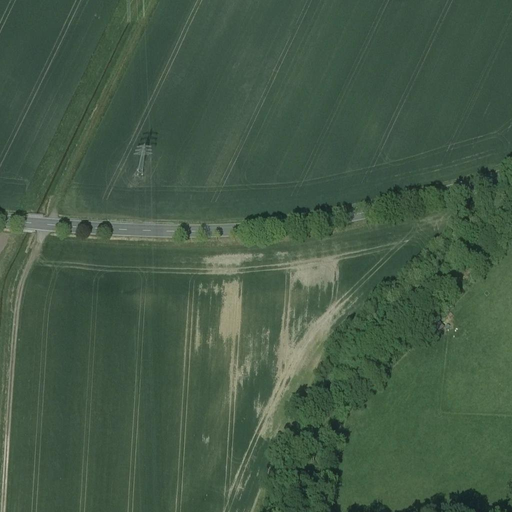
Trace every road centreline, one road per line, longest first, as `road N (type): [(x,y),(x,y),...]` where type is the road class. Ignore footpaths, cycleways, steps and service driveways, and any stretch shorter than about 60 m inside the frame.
road 1 (tertiary): [(0,221),(264,230),(394,207),(511,173)]
road 2 (track): [(47,225),(24,277),(2,511)]
